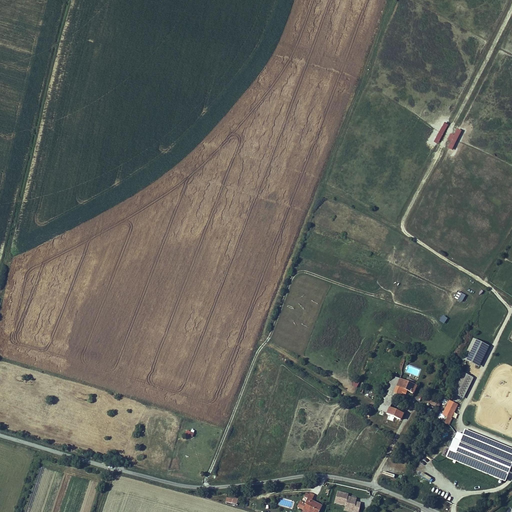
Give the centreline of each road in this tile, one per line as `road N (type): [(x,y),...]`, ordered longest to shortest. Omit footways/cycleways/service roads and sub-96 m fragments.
road 1 (track): [(393,0),(204,486)]
road 2 (residential): [(0,433),(179,484),(325,474),(368,482),(437,511)]
road 3 (track): [(318,186),(511,300)]
road 4 (track): [(511,440),(462,423),(449,430),(428,468),(447,489),(452,511)]
